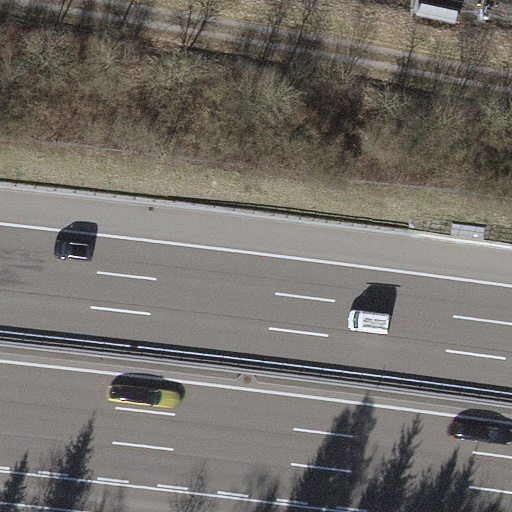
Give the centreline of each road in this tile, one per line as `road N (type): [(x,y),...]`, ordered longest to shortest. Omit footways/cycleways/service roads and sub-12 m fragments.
road 1 (motorway): [(0,414),(511,477)]
road 2 (motorway): [(511,341),(0,278)]
road 3 (track): [(48,0),(511,84)]
